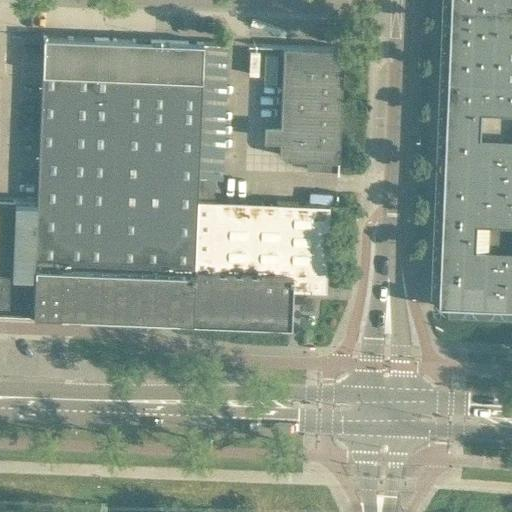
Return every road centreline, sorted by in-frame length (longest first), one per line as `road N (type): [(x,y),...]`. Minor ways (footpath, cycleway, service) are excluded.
road 1 (tertiary): [(389,276),(401,8)]
road 2 (secondary): [(106,400),(370,428)]
road 3 (secondary): [(371,395),(106,400)]
road 4 (unclassified): [(401,8),(232,0)]
road 5 (tertiary): [(389,276),(372,339),(371,395)]
road 6 (tertiary): [(398,396),(389,276)]
